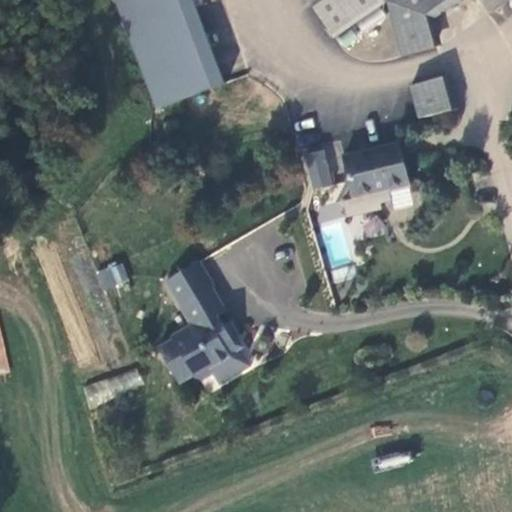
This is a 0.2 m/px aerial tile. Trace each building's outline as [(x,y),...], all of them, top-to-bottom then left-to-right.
[(116,0),(153,109),(223,86),(194,0),(116,0)] [(385,0),(419,119),(453,110),(459,109),(434,18),(461,0),(480,0),(490,13),(509,0),(385,0)] [(411,186),(401,143),(345,156),(355,199),(411,186)] [(216,285),(201,261),(167,281),(192,324),(172,336),(174,339),(160,347),(181,383),(195,374),(197,377),(203,379),(215,372),(216,366),(232,356),(231,354),(245,346),(234,328),(228,331),(219,315),(227,310),(213,286),(216,285)] [(102,290),(128,284),(123,262),(96,269),(102,290)] [(82,386),(88,405),(143,388),(137,368),(82,386)]
